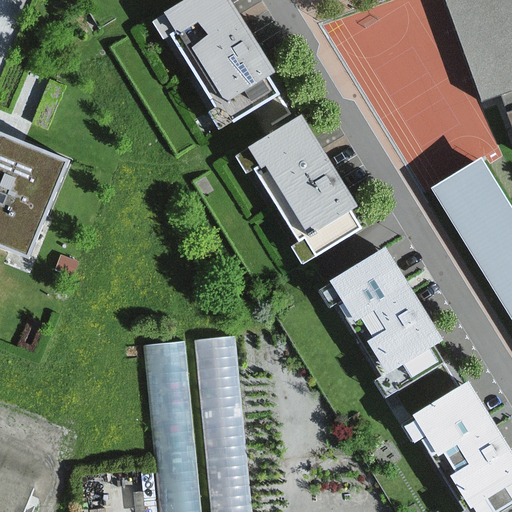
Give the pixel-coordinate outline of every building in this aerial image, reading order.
[(286,92),(231,0),(190,0),(157,20),(222,129),(286,92)] [(511,0),(450,0),(485,101),(511,91),(511,0)] [(367,226),(301,117),(236,157),(302,266),(367,226)] [(55,160),(0,137),(0,248),(15,255),(55,160)] [(511,326),(511,213),(478,158),(428,188),(511,326)] [(448,362),(382,249),(320,286),(386,398),(448,362)] [(253,511),(234,335),(194,339),(212,511),(253,511)] [(205,511),(187,341),(147,345),(164,511),(205,511)] [(504,511),(511,507),(511,452),(465,385),(409,424),(468,511),(504,511)]
